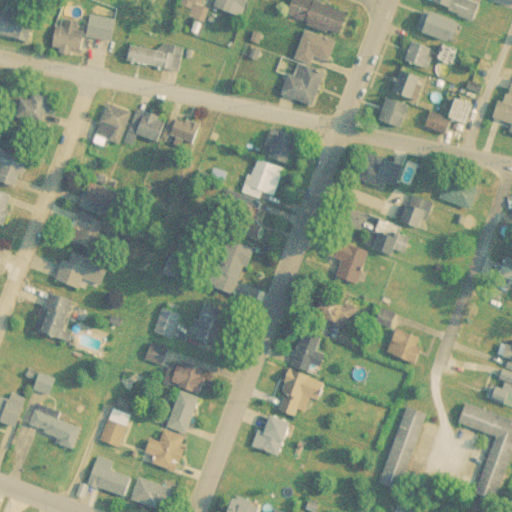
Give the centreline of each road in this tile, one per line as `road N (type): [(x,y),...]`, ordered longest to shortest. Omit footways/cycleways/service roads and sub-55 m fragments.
road 1 (residential): [(191,511),(385,0)]
road 2 (residential): [(224,100),(511,159)]
road 3 (residential): [(0,337),(100,74)]
road 4 (residential): [(453,427),(440,367),(511,159)]
road 5 (residential): [(0,54),(224,100)]
